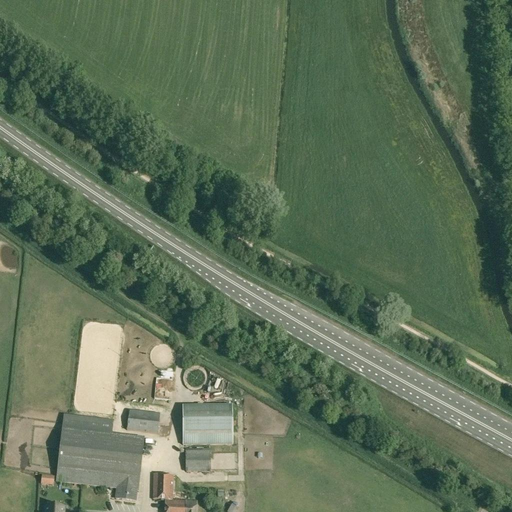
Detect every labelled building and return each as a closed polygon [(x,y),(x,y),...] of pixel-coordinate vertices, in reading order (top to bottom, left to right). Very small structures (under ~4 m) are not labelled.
[(232,407),(182,408),(183,446),(233,445),(232,407)] [(158,435),(160,415),(129,411),(126,431),(158,435)] [(64,416),(56,482),(117,489),(116,500),(135,502),(136,491),(138,491),(144,439),(111,436),(112,421),(64,416)] [(186,473),(210,473),(210,450),(202,450),(202,452),(185,452),(186,473)] [(164,511),(185,511),(186,502),(172,501),(173,476),(154,475),(153,500),(165,501),(164,511)] [(185,511),(196,511),(197,502),(186,502),(185,511)]
